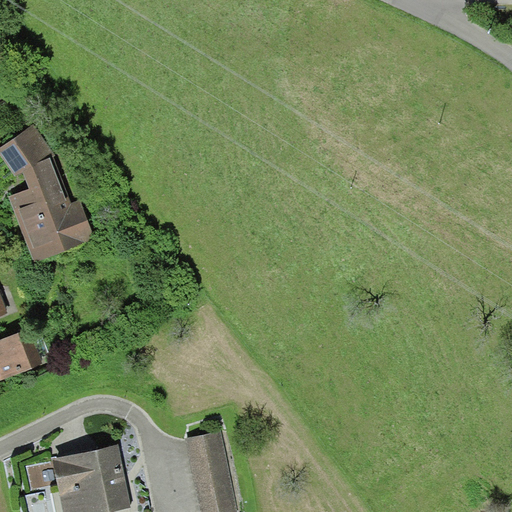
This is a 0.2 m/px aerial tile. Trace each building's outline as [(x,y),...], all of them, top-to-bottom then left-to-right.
[(27,190),(4,199),(30,264),(97,239),(81,208),(74,196),(53,156),(31,127),(0,146),(0,158),(14,177),(20,174),(27,190)] [(0,292),(0,315),(8,312),(0,292)] [(27,328),(0,339),(0,381),(41,365),(27,328)] [(224,430),(181,439),(196,511),(240,511),(241,511),(224,430)] [(115,442),(48,456),(58,511),(106,511),(129,508),(115,442)]
